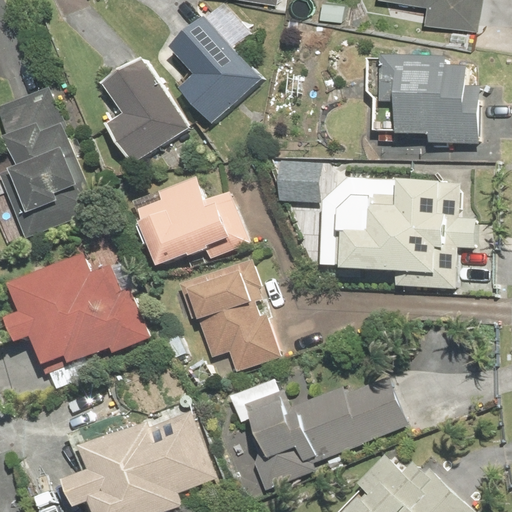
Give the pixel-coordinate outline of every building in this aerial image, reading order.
[(479,29),(483,0),(416,0),(433,3),(430,21),(479,29)] [(266,79),(211,20),(176,52),(199,77),(184,91),(216,125),(266,79)] [(192,128),(147,57),(107,83),(127,113),(111,123),(137,163),(192,128)] [(450,60),(386,59),(385,136),(434,137),(434,144),(483,145),(484,87),(469,87),(470,68),(450,67),(450,60)] [(50,87),(1,108),(11,133),(6,135),(19,166),(1,173),(29,240),(102,209),(50,87)] [(163,267),(210,249),(215,260),(257,243),(236,189),(209,200),(199,175),(162,190),(166,201),(141,210),(163,267)] [(467,215),(468,180),(360,175),(333,197),(330,263),(345,263),(344,275),(398,278),(398,292),(462,295),(464,253),(483,254),(484,216),(467,215)] [(87,250),(13,282),(25,310),(11,316),(21,341),(35,335),(47,363),(69,354),(73,363),(114,345),(117,353),(156,337),(135,287),(127,290),(116,264),(97,273),(87,250)] [(255,258),(185,282),(211,360),(234,353),(241,374),(290,358),(255,258)] [(288,391),(248,406),(266,453),(257,457),(269,489),(318,471),(315,463),(415,426),(395,370),(295,408),(288,391)] [(193,409),(84,445),(92,468),(68,476),(78,505),(96,499),(99,511),(166,511),(186,506),(181,492),(216,480),(193,409)] [(388,454),(334,511),(479,511),(420,458),(407,472),(388,454)]
